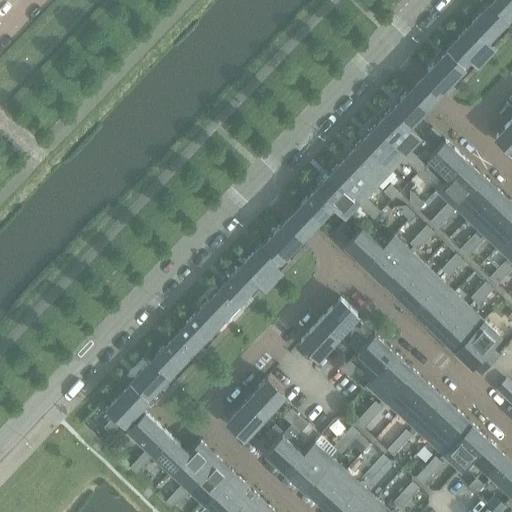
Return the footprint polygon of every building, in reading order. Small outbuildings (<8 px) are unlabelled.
[(511,0),(492,0),(491,1),(508,17),(511,13),(511,0)] [(508,17),(491,1),(469,25),(486,40),(508,17)] [(486,40),(469,25),(446,48),(463,64),(470,57),(478,64),(494,47),(486,40)] [(446,48),(416,80),(433,96),(441,87),(447,81),(463,64),(446,48)] [(390,107),(407,123),(433,96),(416,80),(390,107)] [(447,81),(441,87),(449,94),(455,88),(447,81)] [(419,135),(407,123),(390,107),(376,123),(404,150),(401,154),(409,162),(417,155),(408,147),(419,135)] [(511,117),(496,135),(511,150),(511,117)] [(404,150),(376,123),(361,139),(389,166),(401,154),(404,150)] [(433,126),(423,136),(431,143),(440,133),(433,126)] [(432,157),(425,165),(443,181),(449,174),(450,175),(466,158),(445,137),(429,154),(432,157)] [(361,139),(346,154),(375,182),(389,166),(361,139)] [(360,197),(363,194),(375,182),(346,154),(331,170),(360,197)] [(409,162),(418,171),(425,163),(417,155),(409,162)] [(443,181),(438,186),(454,202),(482,173),(466,158),(450,175),(449,174),(443,181)] [(345,213),(356,201),(365,209),(372,202),(363,194),(360,197),(331,170),(316,186),(333,202),(344,213),(345,213)] [(482,173),(454,202),(469,216),(497,187),(483,174),(482,173)] [(390,183),(383,190),(392,198),(399,191),(390,183)] [(316,186),(288,215),(304,231),(333,202),(316,186)] [(497,187),(469,216),(484,230),(511,201),(497,187)] [(424,202),(410,189),(410,200),(418,208),(424,202)] [(447,201),(439,210),(447,218),(455,209),(447,201)] [(511,201),(484,230),(499,244),(511,229),(511,201)] [(374,218),(381,210),(372,202),(365,209),(374,218)] [(409,218),(414,212),(406,204),(394,205),(409,218)] [(438,227),(447,218),(439,210),(430,219),(438,227)] [(304,231),(288,215),(264,240),(281,256),(304,231)] [(342,221),(334,230),(341,238),(346,242),(356,230),(345,219),(342,221)] [(434,231),(426,224),(418,233),(425,240),(434,231)] [(356,230),(346,242),(367,262),(383,246),(382,245),(361,225),(356,230)] [(511,229),(499,244),(511,256),(511,229)] [(483,239),(475,232),(467,240),(475,247),(483,239)] [(383,246),(367,262),(383,277),(410,248),(394,233),(382,245),(383,246)] [(418,233),(409,241),(417,249),(425,240),(418,233)] [(281,270),(274,263),(281,256),(264,240),(242,264),(266,287),(281,270)] [(467,240),(460,247),(468,255),(475,247),(467,240)] [(410,248),(383,277),(393,287),(397,291),(425,262),(421,259),(410,248)] [(464,259),(456,252),(448,260),(456,267),(464,259)] [(448,260),(441,267),(445,271),(449,275),(456,267),(448,260)] [(511,267),(504,260),(497,268),(505,275),(511,267)] [(425,262),(397,291),(406,300),(412,305),(440,276),(434,271),(425,262)] [(266,287),(242,264),(219,287),(243,310),(243,309),(246,305),(241,301),(259,282),(265,287),(266,287)] [(497,268),(489,275),(497,283),(505,275),(497,268)] [(440,276),(412,305),(420,312),(427,319),(454,291),(447,284),(440,276)] [(493,287),(485,280),(478,288),(486,295),(493,287)] [(214,327),(233,307),(240,313),(243,310),(219,287),(197,311),(214,327)] [(478,288),(470,296),(478,303),(486,295),(478,288)] [(454,291),(427,319),(433,325),(442,333),(469,305),(460,296),(454,291)] [(357,311),(340,296),(320,318),(337,333),(357,311)] [(469,305),(442,333),(446,337),(456,348),(484,319),(473,309),(469,305)] [(175,334),(192,350),(195,346),(214,327),(197,311),(175,334)] [(317,355),(330,342),(337,333),(320,318),(300,339),(317,355)] [(484,319),(456,348),(481,371),(498,354),(498,353),(489,345),(500,334),(484,319)] [(374,332),(365,342),(358,349),(379,368),(395,351),(374,332)] [(358,349),(365,342),(356,333),(348,342),(357,351),(358,349)] [(188,354),(195,360),(199,356),(192,350),(175,334),(152,358),(169,374),(188,354)] [(195,346),(192,350),(199,356),(206,349),(200,343),(196,347),(195,346)] [(395,351),(379,368),(368,380),(385,396),(412,367),(395,351)] [(333,361),(342,369),(350,360),(349,359),(347,362),(339,355),(333,361)] [(147,397),(150,393),(169,374),(152,358),(130,381),(147,397)] [(350,376),(358,367),(350,360),(342,369),(350,376)] [(439,391),(412,367),(385,396),(412,421),(439,391)] [(284,391),(267,375),(247,397),(264,413),(284,391)] [(511,383),(505,378),(497,386),(511,400),(511,383)] [(140,404),(147,397),(130,381),(107,405),(124,421),(140,404)] [(457,408),(439,391),(412,421),(430,438),(457,408)] [(153,396),(150,393),(147,397),(153,404),(160,397),(156,393),(153,396)] [(227,419),(244,434),(264,413),(247,397),(227,419)] [(375,399),(366,409),(373,416),(383,406),(380,403),(375,399)] [(152,448),(168,431),(140,404),(124,421),(149,445),(139,455),(146,461),(155,451),(152,448)] [(291,406),(283,415),(292,424),(300,415),(291,406)] [(472,422),(457,408),(430,438),(445,451),(472,422)] [(366,409),(356,420),(361,424),(364,427),(373,416),(366,409)] [(122,421),(115,414),(104,426),(111,433),(122,421)] [(300,431),(308,422),(300,415),(292,424),(300,431)] [(266,431),(275,440),(282,432),(284,430),(275,422),(266,431)] [(473,454),(472,454),(488,436),(472,422),(445,451),(461,466),(473,454)] [(352,424),(343,434),(350,441),(360,431),(357,428),(352,424)] [(405,427),(396,438),(402,443),(411,433),(409,430),(405,427)] [(152,448),(155,451),(173,467),(188,451),(168,431),(152,448)] [(275,440),(266,450),(288,470),(304,453),(303,452),(282,432),(275,440)] [(343,434),(333,445),(338,449),(341,452),(350,441),(343,434)] [(473,454),(493,473),(509,456),(488,436),(472,454),(473,454)] [(396,438),(387,448),(390,451),(393,453),(402,443),(396,438)] [(216,454),(200,439),(188,451),(173,467),(185,479),(175,489),(183,496),(192,486),(189,483),(216,454)] [(304,453),(288,470),(304,484),(331,455),(314,440),(303,452),(304,453)] [(383,452),(373,463),(379,468),(389,458),(386,455),(383,452)] [(189,483),(192,486),(204,498),(232,469),(216,454),(189,483)] [(435,454),(426,465),(433,472),(443,461),(435,454)] [(130,465),(136,471),(146,461),(139,455),(130,465)] [(331,455),(304,484),(331,509),(358,480),(331,455)] [(511,490),(511,458),(509,456),(493,473),(511,490)] [(373,463),(364,473),(367,476),(370,478),(379,468),(373,463)] [(426,465),(416,475),(424,482),(433,472),(426,465)] [(219,511),(218,511),(246,482),(232,469),(204,498),(216,509),(212,511),(219,511)] [(484,483),(476,476),(468,485),(476,492),(484,483)] [(358,480),(331,509),(334,511),(361,511),(376,497),(358,480)] [(412,480),(403,490),(410,497),(420,486),(412,480)] [(218,511),(219,511),(246,511),(261,497),(246,482),(218,511)] [(166,499),(173,506),(183,496),(175,489),(166,499)] [(403,490),(393,500),(401,507),(410,497),(403,490)] [(494,495),(487,503),(497,511),(505,505),(494,495)] [(246,511),(273,511),(275,510),(261,497),(246,511)] [(361,511),(389,511),(391,510),(376,497),(361,511)]
